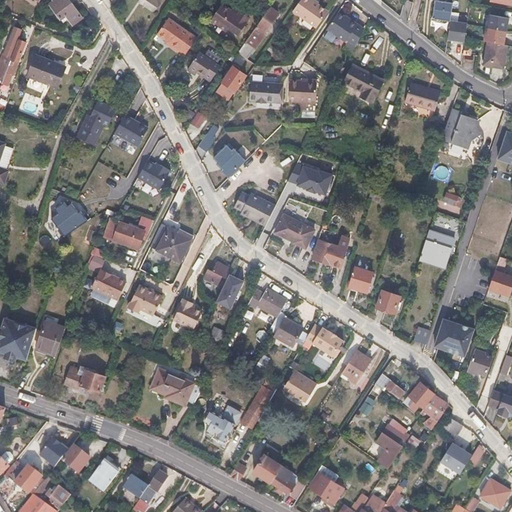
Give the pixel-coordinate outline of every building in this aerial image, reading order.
[(51,0),(53,3),(51,5),(61,18),(66,15),(73,24),(81,18),(68,0),(51,0)] [(330,12),(319,4),(314,1),(315,0),(300,0),(294,10),(319,27),(330,12)] [(435,0),(433,18),(451,20),(453,0),(439,0),(440,0),(437,0),(435,0)] [(242,12),(240,15),(224,5),(213,21),(228,32),(230,29),(239,36),(249,22),(248,21),(250,18),(242,12)] [(246,41),(254,47),(265,32),(278,12),(270,7),(267,12),(246,41)] [(356,46),(364,29),(356,23),(355,24),(339,13),(327,30),(346,43),(347,40),(356,46)] [(508,18),(488,14),(483,41),(488,42),(504,44),(508,18)] [(157,33),(167,39),(171,42),(169,44),(178,50),(180,48),(186,53),(197,37),(168,17),(157,33)] [(468,22),(451,20),(448,39),(465,41),(468,22)] [(5,54),(12,56),(22,29),(15,27),(5,54)] [(17,64),(18,64),(27,42),(19,39),(4,79),(10,82),(17,64)] [(246,41),(241,49),(245,52),(244,53),(248,56),(254,47),(246,41)] [(504,44),(488,42),(484,64),(503,68),(508,45),(504,44)] [(464,53),(471,55),(472,47),(465,45),(464,53)] [(255,65),(255,64),(238,53),(237,53),(235,57),(245,65),(246,64),(253,68),(255,65)] [(0,65),(0,73),(5,75),(12,56),(5,54),(0,65)] [(54,66),(56,62),(36,55),(28,75),(58,87),(65,70),(54,66)] [(187,74),(195,80),(198,75),(203,78),(202,80),(209,85),(220,70),(199,56),(187,74)] [(353,65),(345,82),(363,91),(361,96),(373,102),(384,80),(353,65)] [(233,67),(217,91),(230,99),(246,75),(233,67)] [(319,81),(292,79),(290,101),(318,102),(319,81)] [(441,91),(411,82),(405,102),(435,110),(441,91)] [(275,99),(284,100),(285,84),(252,83),(251,102),(258,102),(258,103),(268,104),(268,102),(275,103),(275,99)] [(89,122),(85,120),(78,136),(95,144),(104,123),(108,125),(115,109),(98,101),(91,117),(89,122)] [(451,139),(450,141),(468,148),(471,140),(480,133),(475,126),(473,123),(477,120),(466,116),(460,113),(461,111),(450,108),(442,136),(451,139)] [(190,123),(199,129),(206,118),(198,113),(190,123)] [(149,128),(126,114),(115,133),(139,146),(149,128)] [(220,129),(212,124),(197,147),(205,152),(220,129)] [(511,136),(506,135),(498,159),(511,163),(511,136)] [(0,167),(0,157),(5,144),(0,142),(0,181),(4,183),(8,171),(0,167)] [(245,159),(229,142),(211,158),(227,175),(245,159)] [(161,194),(171,174),(161,169),(160,171),(147,164),(139,182),(161,194)] [(319,171),(302,168),(296,186),(306,189),(305,192),(314,194),(315,192),(327,195),(332,174),(320,170),(319,171)] [(266,226),(276,206),(252,194),(250,196),(242,193),(235,207),(243,211),(242,214),(266,226)] [(462,198),(449,193),(446,201),(460,206),(462,198)] [(65,238),(91,219),(78,199),(70,205),(64,200),(56,207),(61,213),(52,217),(65,238)] [(294,242),(306,247),(315,229),(284,214),(276,232),(295,241),(294,242)] [(144,230),(119,222),(114,239),(138,247),(144,230)] [(163,224),(151,247),(181,262),(194,236),(179,229),(178,231),(163,224)] [(429,230),(420,260),(445,268),(448,251),(446,251),(447,246),(452,248),(455,239),(429,230)] [(313,257),(336,265),(340,267),(350,238),(342,235),(338,246),(319,239),(313,257)] [(100,272),(101,269),(104,261),(94,257),(89,267),(100,272)] [(213,272),(209,270),(205,277),(218,284),(222,276),(226,277),(229,270),(223,267),(224,266),(218,262),(213,272)] [(356,266),(350,286),(367,292),(373,271),(356,266)] [(127,281),(101,269),(100,272),(92,287),(118,299),(127,281)] [(244,281),(230,274),(217,301),(231,308),(244,281)] [(130,305),(139,310),(140,308),(154,315),(162,296),(139,285),(130,305)] [(287,299),(267,288),(264,294),(257,290),(249,304),(257,308),(259,305),(278,316),(287,299)] [(383,290),(377,307),(395,313),(401,296),(383,290)] [(192,306),(192,304),(183,300),(174,318),(194,329),(203,311),(192,306)] [(18,355),(27,358),(37,327),(6,317),(3,326),(0,325),(0,349),(6,352),(4,357),(16,361),(18,355)] [(303,328),(285,317),(274,335),(293,346),(303,328)] [(37,349),(56,355),(65,327),(46,321),(37,349)] [(466,356),(475,328),(456,321),(455,325),(443,321),(435,345),(466,356)] [(315,323),(306,339),(313,344),(313,342),(335,355),(345,339),(338,335),(339,334),(331,329),(330,330),(324,326),(322,328),(315,323)] [(414,340),(426,344),(431,330),(419,326),(414,340)] [(215,327),(210,339),(221,343),(225,332),(215,327)] [(478,372),(487,375),(492,357),(485,354),(485,352),(476,349),(468,370),(478,374),(478,372)] [(357,350),(342,372),(350,377),(349,378),(356,382),(371,359),(357,350)] [(511,360),(511,355),(507,353),(501,370),(508,373),(511,360)] [(65,383),(79,388),(80,384),(101,391),(106,376),(71,365),(65,383)] [(187,403),(193,406),(203,387),(195,384),(195,383),(159,369),(152,388),(172,395),(171,399),(186,404),(187,403)] [(307,403),(319,383),(318,384),(296,370),(284,388),(307,403)] [(390,380),(385,387),(399,398),(404,391),(390,380)] [(425,407),(435,395),(435,394),(421,382),(410,395),(415,400),(411,406),(416,410),(420,404),(425,407)] [(270,401),(275,392),(264,385),(251,409),(261,415),(270,401)] [(511,395),(494,389),(489,402),(497,406),(496,410),(505,413),(507,408),(511,410),(511,395)] [(405,402),(411,406),(415,400),(410,395),(405,402)] [(420,413),(424,416),(426,413),(431,417),(426,423),(432,427),(448,404),(435,395),(425,407),(420,413)] [(259,420),(263,422),(264,423),(275,405),(270,401),(261,415),(260,417),(259,420)] [(210,410),(207,415),(209,425),(206,431),(215,436),(214,439),(221,443),(223,440),(225,440),(234,423),(210,410)] [(442,431),(448,434),(456,421),(450,418),(442,431)] [(448,434),(455,438),(456,438),(464,426),(456,421),(448,434)] [(378,460),(388,468),(410,435),(406,433),(405,435),(389,424),(377,442),(386,448),(378,460)] [(53,437),(39,455),(55,466),(68,449),(53,437)] [(474,450),(456,438),(441,460),(460,472),(468,460),(474,450)] [(74,445),(63,460),(79,472),(90,458),(74,445)] [(474,450),(468,460),(476,466),(483,453),(477,446),(474,450)] [(14,455),(11,452),(7,452),(1,458),(0,457),(0,473),(1,474),(9,466),(8,465),(14,459),(14,455)] [(254,471),(272,482),(282,465),(264,454),(254,471)] [(105,460),(89,479),(103,490),(119,471),(105,460)] [(246,467),(238,462),(232,474),(240,478),(246,467)] [(43,476),(28,464),(24,470),(18,465),(9,477),(29,493),(43,476)] [(282,465),(272,482),(297,498),(306,483),(299,479),(296,483),(285,476),(289,470),(282,465)] [(323,465),(319,472),(336,482),(340,476),(323,465)] [(58,473),(53,469),(47,476),(52,480),(58,473)] [(160,470),(149,486),(142,496),(140,498),(135,507),(138,509),(143,511),(168,475),(160,470)] [(319,472),(309,487),(335,502),(344,487),(336,482),(319,472)] [(142,496),(149,486),(132,474),(125,485),(142,496)] [(481,495),(498,506),(500,508),(511,491),(491,478),(481,495)] [(407,511),(408,511),(397,503),(402,495),(399,494),(406,484),(404,482),(405,481),(402,479),(383,508),(384,508),(390,511),(407,511)] [(140,498),(142,496),(125,485),(124,487),(140,498)] [(19,511),(57,511),(70,496),(71,495),(59,486),(54,492),(50,489),(45,495),(51,499),(47,504),(34,494),(19,511)] [(465,508),(471,511),(472,511),(480,501),(473,496),(465,508)] [(193,509),(195,507),(187,498),(185,500),(193,509)] [(200,511),(195,507),(193,509),(185,500),(173,511),(200,511)] [(361,511),(380,511),(382,509),(369,500),(361,511)] [(462,511),(465,508),(457,503),(451,511),(452,511),(462,511)]
